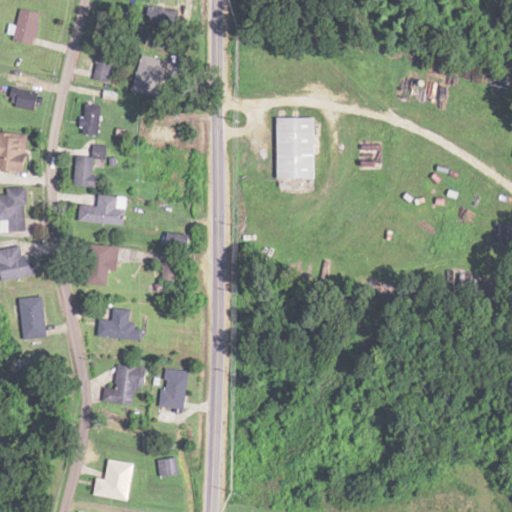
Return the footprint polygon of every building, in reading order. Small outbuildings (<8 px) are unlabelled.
[(16,38),(35,45),(46,15),(26,8),(16,38)] [(161,47),(163,37),(149,34),(148,44),(161,47)] [(157,97),(168,62),(142,54),(131,89),(157,97)] [(31,111),(40,100),(21,85),(12,96),(31,111)] [(84,135),(100,136),(103,105),(87,103),(84,135)] [(275,179),(315,179),(315,116),(275,116),(275,179)] [(29,134),(0,131),(0,170),(26,172),(29,134)] [(95,188),(97,159),(107,159),(108,145),(94,144),(93,157),(77,156),(75,186),(95,188)] [(27,188),(7,188),(7,195),(0,195),(0,226),(5,226),(5,230),(28,230),(27,188)] [(125,226),(127,197),(100,194),(99,206),(81,205),(80,222),(125,226)] [(191,233),(166,233),(166,247),(191,247),(191,233)] [(124,247),(93,245),(90,279),(109,281),(109,269),(122,270),(124,247)] [(23,256),(21,246),(0,249),(0,265),(2,280),(35,275),(31,255),(23,256)] [(185,264),(161,264),(161,282),(185,282),(185,264)] [(47,337),(43,296),(20,299),(25,339),(47,337)] [(112,320),(100,319),(98,335),(142,341),(143,330),(135,329),(136,322),(129,321),(131,310),(114,308),(112,320)] [(145,368),(118,365),(116,388),(106,387),(104,402),(133,405),(134,387),(143,388),(145,368)] [(184,375),(177,375),(177,368),(161,368),(162,408),(185,407),(184,375)] [(171,465),(169,458),(157,462),(160,473),(165,471),(164,466),(171,465)] [(132,462),(108,459),(106,479),(96,477),(94,495),(127,499),(132,462)]
